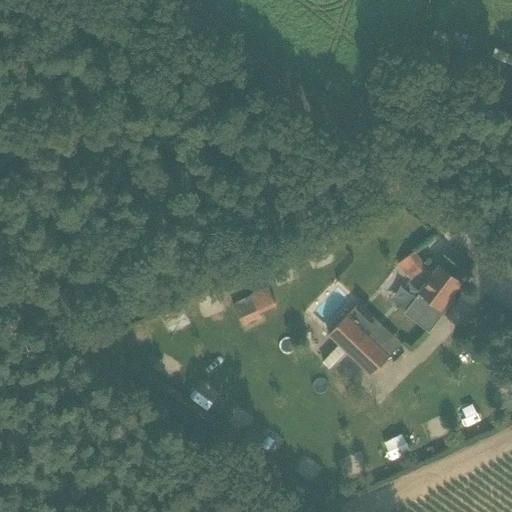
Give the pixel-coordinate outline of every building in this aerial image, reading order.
[(426,266),(415,252),(414,250),(398,263),(410,279),(426,266)] [(425,327),(458,283),(460,281),(440,265),(404,312),(425,327)] [(261,316),(258,311),(276,303),(268,288),(251,295),(233,304),(242,324),(261,316)] [(201,297),(208,325),(227,320),(220,292),(201,297)] [(346,314),(327,334),(371,374),(389,354),(346,314)]
